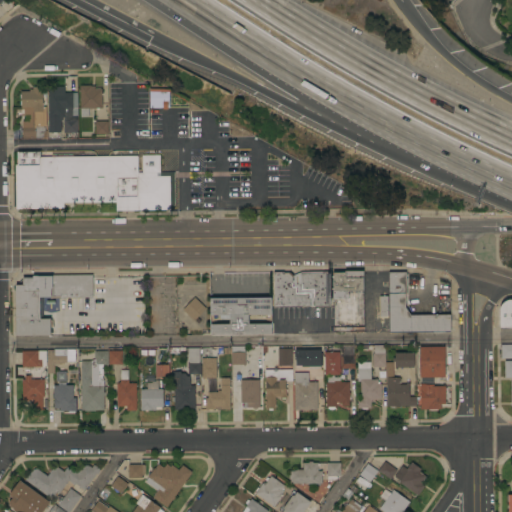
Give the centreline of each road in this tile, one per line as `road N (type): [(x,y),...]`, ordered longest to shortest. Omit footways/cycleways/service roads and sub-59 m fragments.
road 1 (residential): [(0,441),(511,435)]
road 2 (motorway): [(153,39),(329,123),(511,183)]
road 3 (motorway): [(193,0),(398,129),(511,183)]
road 4 (secondary): [(0,244),(329,241)]
road 5 (motorway): [(511,141),(259,0)]
road 6 (tertiary): [(475,296),(477,511)]
road 7 (secondary): [(329,241),(511,278)]
road 8 (motorway): [(511,98),(429,43),(399,0)]
road 9 (secondary): [(466,227),(329,241)]
